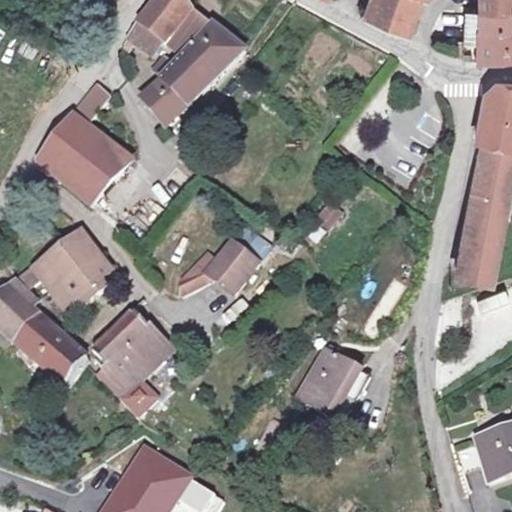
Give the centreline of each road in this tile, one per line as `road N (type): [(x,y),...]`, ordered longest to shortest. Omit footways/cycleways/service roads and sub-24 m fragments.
road 1 (residential): [(465,73),(466,142),(421,348),(427,407),(456,511)]
road 2 (residential): [(139,0),(22,165),(0,210)]
road 3 (tertiary): [(465,73),(433,66),(310,0)]
road 4 (track): [(0,477),(76,501),(96,495),(122,464)]
